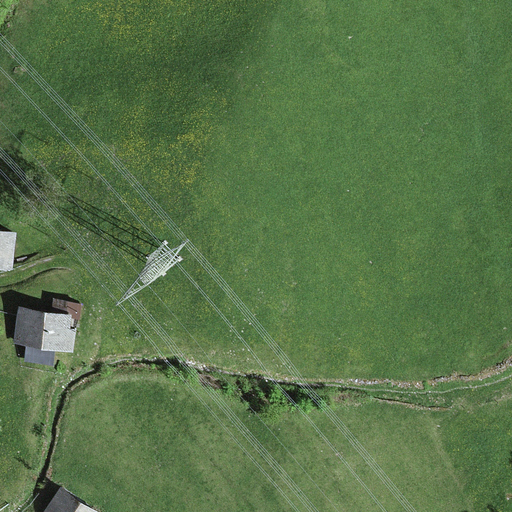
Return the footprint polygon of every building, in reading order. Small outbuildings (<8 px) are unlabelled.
[(16,233),(0,231),(0,270),(11,271),(16,233)] [(51,300),(50,313),(72,316),(71,320),(79,321),(81,305),(51,300)] [(50,313),(19,309),(14,344),(26,345),(55,349),(71,352),(74,331),(69,330),(71,320),(72,316),(50,313)] [(55,349),(26,345),(24,362),(53,366),(55,349)] [(93,511),(60,489),(43,511),(93,511)]
